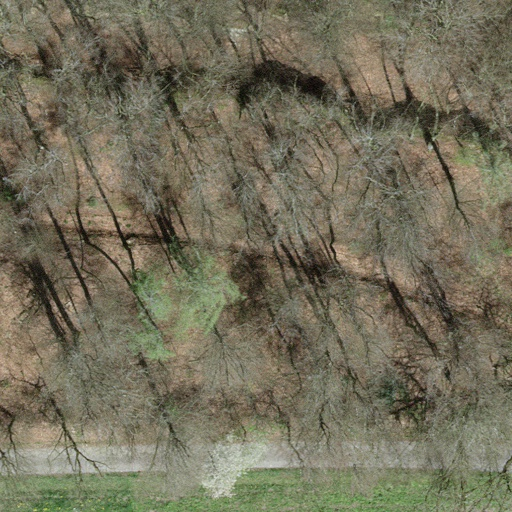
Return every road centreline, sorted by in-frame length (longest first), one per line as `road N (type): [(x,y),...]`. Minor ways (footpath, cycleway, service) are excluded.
road 1 (track): [(511,116),(356,54),(0,28)]
road 2 (unclassified): [(511,465),(0,472)]
